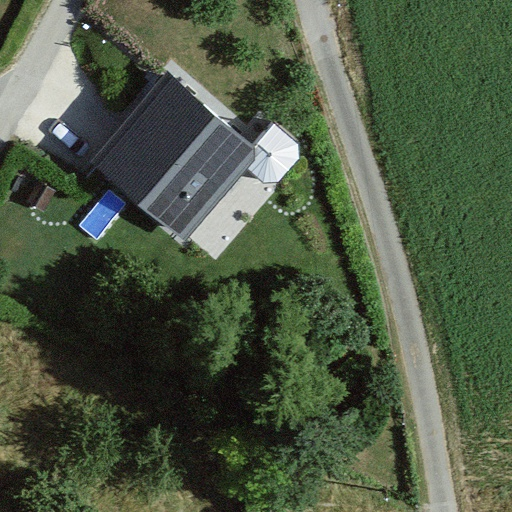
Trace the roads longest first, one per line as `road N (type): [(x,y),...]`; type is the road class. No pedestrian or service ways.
road 1 (unclassified): [(316,0),(428,511)]
road 2 (unclassified): [(59,0),(0,121)]
